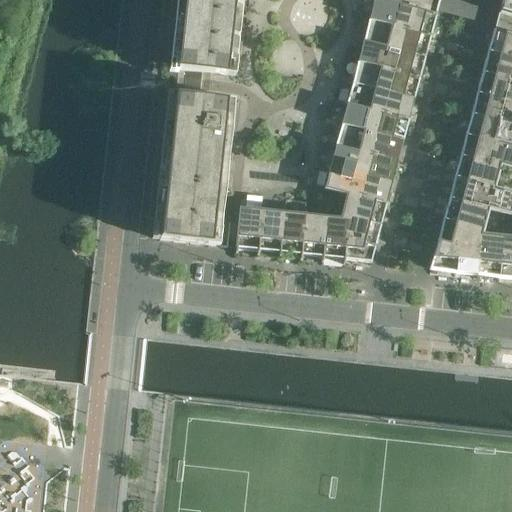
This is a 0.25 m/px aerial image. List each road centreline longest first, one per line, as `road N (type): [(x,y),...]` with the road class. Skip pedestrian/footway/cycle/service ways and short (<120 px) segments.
road 1 (residential): [(511,328),(127,288)]
road 2 (residential): [(155,0),(127,288)]
road 3 (residential): [(127,288),(105,511)]
